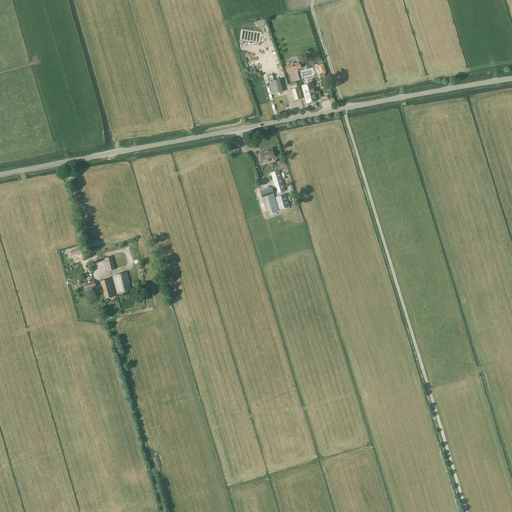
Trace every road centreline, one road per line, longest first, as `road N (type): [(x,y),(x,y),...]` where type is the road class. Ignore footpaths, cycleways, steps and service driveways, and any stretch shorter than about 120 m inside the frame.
road 1 (track): [(465,511),(312,0)]
road 2 (unclassified): [(511,78),(66,161)]
